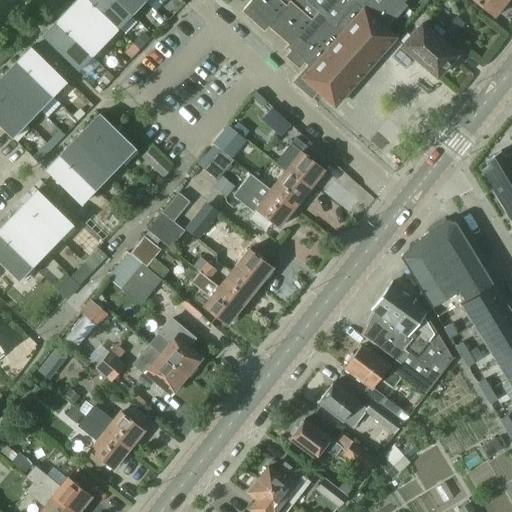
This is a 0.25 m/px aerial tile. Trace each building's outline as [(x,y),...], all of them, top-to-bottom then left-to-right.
[(104,42),(117,29),(87,0),(77,0),(69,9),(104,42)] [(87,0),(117,29),(131,15),(115,0),(87,0)] [(115,0),(131,15),(144,1),(142,0),(115,0)] [(142,0),(144,1),(153,9),(161,0),(142,0)] [(251,0),(241,12),(265,32),(268,28),(288,46),(284,50),(288,54),(286,57),(302,71),(292,82),(312,100),(319,92),(335,106),(394,39),(385,31),(406,7),(402,4),(405,0),(251,0)] [(508,0),(471,0),(494,18),(508,0)] [(34,27),(46,15),(33,3),(21,15),(34,27)] [(91,56),(104,42),(69,9),(56,22),(91,56)] [(453,38),(465,25),(456,17),(444,30),(453,38)] [(91,56),(56,22),(42,37),(77,71),(91,56)] [(402,47),(437,77),(456,55),(422,25),(402,47)] [(437,25),(431,32),(440,40),(446,33),(437,25)] [(25,38),(13,27),(7,33),(7,43),(14,50),(25,39),(25,38)] [(134,44),(140,50),(149,41),(143,35),(134,44)] [(140,50),(134,44),(125,54),(131,59),(140,50)] [(17,62),(52,96),(66,81),(30,47),(17,62)] [(17,62),(3,75),(39,110),(52,96),(17,62)] [(100,80),(106,86),(113,78),(107,72),(100,80)] [(3,75),(0,78),(0,99),(25,124),(39,110),(3,75)] [(101,83),(94,89),(99,93),(105,87),(101,83)] [(25,124),(0,99),(0,126),(12,138),(25,124)] [(79,121),(85,115),(81,110),(74,117),(79,121)] [(86,128),(121,162),(135,148),(100,114),(86,128)] [(65,135),(74,126),(68,121),(59,130),(65,135)] [(247,141),(228,125),(215,140),(216,141),(234,156),(247,141)] [(121,162),(86,128),(73,142),(107,176),(121,162)] [(301,152),(305,147),(295,139),(291,144),(301,152)] [(405,139),(392,154),(401,162),(414,147),(405,139)] [(107,176),(73,142),(59,156),(94,190),(107,176)] [(308,142),(305,146),(323,160),(326,157),(308,142)] [(305,146),(301,152),(319,166),(323,160),(305,146)] [(171,168),(151,149),(142,158),(162,178),(171,168)] [(217,181),(233,161),(219,150),(203,169),(217,181)] [(511,186),(511,151),(503,156),(500,151),(485,160),(488,166),(479,171),(495,197),(511,186)] [(301,152),(286,171),(309,189),(317,180),(319,182),(325,174),(323,172),(324,170),(319,166),(301,152)] [(94,190),(59,156),(45,170),(80,204),(94,190)] [(286,171),(271,190),(294,208),(302,198),(305,200),(311,192),(308,191),(309,189),(286,171)] [(250,174),(233,197),(254,213),(256,210),(279,228),(294,208),(271,190),(261,183),(251,175),(250,174)] [(221,177),(213,188),(226,199),(235,188),(221,177)] [(511,222),(511,186),(495,197),(511,223),(511,222)] [(23,205),(58,239),(72,225),(37,191),(23,205)] [(188,202),(178,194),(162,214),(172,222),(188,202)] [(23,205),(10,219),(45,253),(58,239),(23,205)] [(207,226),(218,212),(210,206),(202,207),(195,216),(207,226)] [(148,232),(158,240),(172,222),(162,214),(148,232)] [(10,219),(0,228),(0,236),(32,267),(45,253),(10,219)] [(465,299),(492,282),(456,222),(447,220),(424,234),(401,257),(436,316),(465,299)] [(0,263),(18,281),(32,267),(0,236),(0,263)] [(144,237),(129,255),(140,265),(141,264),(145,268),(160,250),(144,237)] [(83,264),(85,266),(92,272),(107,257),(106,256),(98,249),(83,264)] [(249,249),(234,268),(257,287),(273,268),(249,249)] [(129,255),(109,279),(125,292),(139,304),(159,279),(145,268),(141,264),(140,265),(129,255)] [(200,258),(193,267),(199,272),(206,263),(200,258)] [(206,263),(199,272),(209,280),(216,271),(206,263)] [(92,272),(85,266),(72,279),(79,286),(92,272)] [(257,288),(257,287),(234,268),(218,287),(242,306),(251,295),(254,297),(259,290),(257,288)] [(242,306),(218,287),(209,280),(199,272),(191,283),(210,298),(203,306),(227,325),(242,306)] [(66,300),(79,286),(72,279),(59,293),(66,300)] [(361,334),(395,359),(388,367),(400,376),(424,395),(452,358),(426,315),(410,303),(414,298),(391,281),(371,308),(373,310),(361,334)] [(473,324),(506,304),(494,285),(461,305),(473,324)] [(511,325),(511,314),(506,304),(473,324),(484,343),(511,325)] [(169,345),(161,356),(186,376),(201,358),(188,347),(194,339),(172,320),(159,335),(168,343),(167,343),(169,345)] [(450,324),(444,328),(450,339),(457,335),(450,324)] [(496,362),(511,351),(511,325),(484,343),(496,362)] [(73,330),(65,339),(75,347),(84,337),(74,329),(73,330)] [(462,343),(455,347),(461,357),(468,353),(462,343)] [(116,345),(109,353),(96,369),(112,382),(125,367),(117,360),(124,352),(116,345)] [(400,376),(388,367),(359,345),(344,366),(371,387),(379,376),(393,386),(400,376)] [(507,380),(511,377),(511,351),(496,362),(507,380)] [(474,363),(468,353),(461,357),(467,367),(474,363)] [(141,358),(134,365),(143,372),(138,378),(139,382),(146,387),(150,387),(154,382),(170,395),(186,376),(161,356),(155,363),(144,354),(141,358)] [(44,364),(38,371),(45,377),(51,370),(44,364)] [(484,380),(477,384),(484,395),(491,390),(484,380)] [(363,406),(356,401),(332,382),(318,400),(342,419),(352,426),(361,415),(357,412),(363,406)] [(32,387),(18,405),(25,410),(39,392),(32,387)] [(497,400),(491,390),(484,395),(490,404),(497,400)] [(71,391),(66,397),(76,405),(81,399),(71,391)] [(377,392),(372,400),(379,405),(385,398),(377,392)] [(366,408),(364,410),(365,410),(393,432),(401,421),(397,418),(379,405),(372,400),(366,408)] [(72,406),(66,415),(76,423),(83,415),(72,406)] [(93,406),(85,415),(129,450),(144,431),(121,412),(113,421),(93,406)] [(402,411),(397,418),(401,421),(403,423),(403,422),(408,416),(402,411)] [(2,415),(0,417),(0,435),(11,422),(2,415)] [(129,450),(85,415),(77,426),(97,442),(90,451),(114,469),(129,450)] [(511,425),(507,416),(500,421),(507,432),(511,428),(511,425)] [(333,455),(340,447),(329,438),(329,437),(304,418),(289,437),(314,457),(322,446),(333,455)] [(496,438),(487,443),(493,454),(502,449),(496,438)] [(353,441),(342,455),(366,473),(377,459),(353,441)] [(18,453),(12,462),(24,472),(31,464),(18,453)] [(257,479),(290,504),(308,481),(284,462),(276,472),(267,466),(257,479)] [(34,466),(26,477),(33,482),(61,505),(70,511),(79,511),(86,505),(92,497),(68,478),(67,480),(53,469),(47,476),(34,466)] [(358,468),(340,490),(348,496),(366,474),(358,468)] [(315,490),(339,508),(348,496),(340,490),(325,478),(315,490)] [(251,511),(284,511),(290,504),(257,479),(247,492),(256,499),(248,509),(251,511)] [(33,482),(25,492),(45,508),(41,511),(70,511),(61,505),(33,482)]
